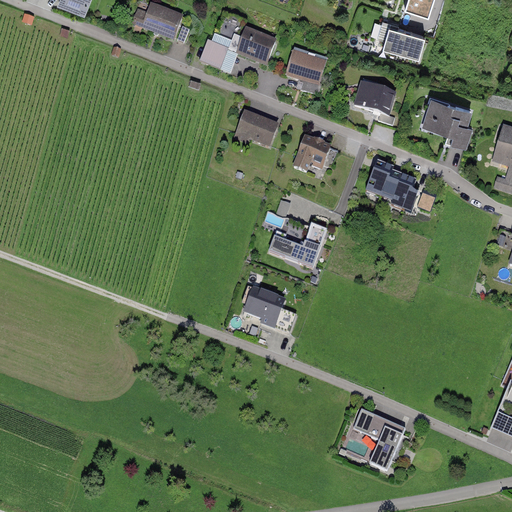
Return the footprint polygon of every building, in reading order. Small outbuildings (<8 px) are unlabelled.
[(56,0),(54,7),(84,19),(91,0),(56,0)] [(430,17),(435,0),(408,0),(406,10),(430,17)] [(138,9),(133,23),(175,39),(184,17),(151,4),(148,13),(138,9)] [(34,20),(25,17),(22,26),(31,29),(34,20)] [(427,35),(389,26),(383,49),(422,59),(427,35)] [(72,30),(64,27),(61,36),(69,39),(72,30)] [(246,30),(237,51),(270,64),(278,43),(246,30)] [(207,41),(200,61),(222,69),(229,49),(207,41)] [(122,51),(114,49),(111,57),(120,59),(122,51)] [(331,64),(293,51),(286,74),(324,87),(331,64)] [(203,80),(192,77),(189,86),(200,90),(203,80)] [(396,94),(361,82),(354,104),(388,116),(396,94)] [(473,112),(430,98),(420,128),(448,137),(446,143),(467,150),(473,128),(468,127),(473,112)] [(282,125),(246,111),(237,134),(273,148),(282,125)] [(511,131),(503,129),(491,165),(511,171),(511,131)] [(330,149),(305,139),(294,164),(320,175),(330,149)] [(393,170),(378,164),(366,192),(381,198),(384,190),(397,195),(393,205),(405,210),(417,183),(404,177),(402,181),(391,176),(393,170)] [(287,217),(274,253),(315,268),(328,232),(287,217)] [(248,286),(235,319),(290,341),(303,307),(248,286)] [(492,429),(511,437),(511,383),(492,429)] [(405,431),(362,412),(354,430),(379,441),(368,465),(386,473),(405,431)]
